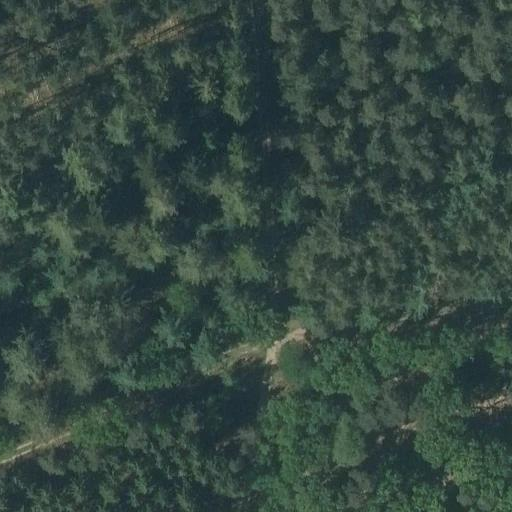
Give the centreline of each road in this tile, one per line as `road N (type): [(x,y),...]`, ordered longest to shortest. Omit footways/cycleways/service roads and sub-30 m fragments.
road 1 (track): [(0,461),(276,341)]
road 2 (track): [(251,511),(279,386),(276,341)]
